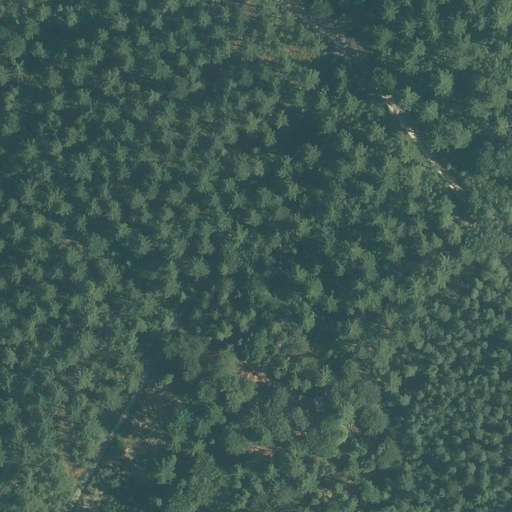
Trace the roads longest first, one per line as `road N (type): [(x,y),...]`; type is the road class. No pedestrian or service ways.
road 1 (track): [(346,41),(66,511)]
road 2 (track): [(511,263),(349,44),(286,0)]
